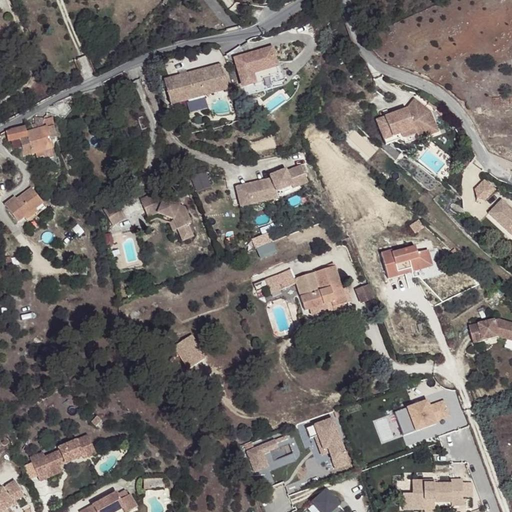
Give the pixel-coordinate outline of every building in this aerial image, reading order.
[(273,50),(237,60),(245,86),(255,83),(256,86),(265,83),(263,79),(280,75),(277,66),(273,50)] [(186,102),(207,96),(229,89),(222,65),(165,81),(173,106),(186,102)] [(209,106),(207,96),(186,102),(189,112),(209,106)] [(403,112),(378,122),(386,141),(403,134),(405,139),(418,133),(427,130),(426,127),(436,123),(432,112),(416,99),(409,109),(410,113),(404,115),(403,112)] [(51,106),(48,109),(60,122),(71,111),(61,103),(51,106)] [(51,118),(45,120),(43,126),(45,130),(54,127),(51,118)] [(34,132),(28,134),(33,156),(35,155),(42,153),(43,157),(44,161),(54,159),(52,151),(53,150),(51,141),(57,139),(54,127),(45,130),(43,126),(45,120),(35,120),(37,125),(33,126),(34,132)] [(418,133),(421,139),(440,132),(436,123),(426,127),(427,130),(418,133)] [(27,128),(8,133),(10,143),(13,143),(14,151),(18,150),(22,149),(24,158),(33,156),(28,134),(27,128)] [(259,180),(235,184),(240,205),(263,200),(278,197),(276,191),(291,185),(293,188),(308,182),(301,165),(287,171),(286,168),(270,174),(272,180),(259,182),(259,180)] [(206,169),(193,173),(195,181),(208,177),(206,169)] [(496,191),(485,181),(476,191),(478,201),(486,202),(496,191)] [(43,203),(32,190),(17,200),(15,203),(13,200),(5,206),(18,223),(24,218),(43,203)] [(177,206),(179,203),(166,198),(161,200),(158,194),(143,201),(150,218),(160,214),(176,221),(180,231),(191,226),(193,225),(187,209),(181,207),(177,206)] [(263,200),(240,205),(240,207),(251,205),(252,210),(264,207),(263,200)] [(511,209),(502,200),(489,214),(508,232),(511,227),(511,209)] [(43,203),(24,218),(27,221),(45,207),(43,203)] [(118,204),(104,213),(110,221),(123,213),(118,204)] [(123,213),(110,221),(114,228),(127,219),(123,213)] [(411,225),(416,233),(425,227),(420,218),(411,225)] [(180,231),(176,221),(171,222),(175,233),(180,231)] [(197,238),(191,226),(180,231),(186,243),(197,238)] [(314,229),(294,238),(297,245),(318,237),(314,229)] [(433,268),(430,252),(419,254),(418,248),(395,254),(394,251),(383,253),(389,279),(405,275),(404,270),(411,269),(412,273),(433,268)] [(464,258),(455,248),(452,251),(460,261),(464,258)] [(437,249),(430,252),(433,268),(435,273),(442,272),(437,249)] [(320,267),(322,272),(333,268),(332,263),(320,267)] [(73,267),(73,275),(87,276),(88,268),(73,267)] [(333,268),(322,272),(292,281),(294,286),(303,314),(331,304),(333,309),(336,318),(346,314),(343,306),(346,305),(341,290),(333,268)] [(433,268),(412,273),(414,279),(435,273),(433,268)] [(288,272),(264,282),(267,289),(270,296),(294,286),(292,281),(288,272)] [(267,289),(264,282),(254,286),(257,294),(267,289)] [(372,299),(367,287),(356,292),(360,303),(372,299)] [(346,289),(341,290),(346,305),(350,303),(346,289)] [(331,304),(303,314),(305,319),(333,309),(331,304)] [(496,324),(470,329),(473,346),(499,340),(511,344),(511,327),(500,324),(496,325),(496,324)] [(426,401),(393,413),(402,437),(435,424),(434,421),(448,416),(443,401),(428,406),(426,401)] [(102,421),(98,418),(93,423),(97,427),(102,421)] [(332,423),(306,433),(310,443),(315,441),(318,440),(324,454),(328,452),(330,457),(333,465),(346,460),(332,423)] [(22,434),(15,427),(7,435),(13,443),(22,434)] [(42,452),(29,458),(39,481),(47,478),(43,469),(57,463),(63,460),(64,463),(81,456),(83,458),(95,453),(87,435),(80,438),(82,441),(44,457),(42,452)] [(9,443),(8,440),(3,436),(0,440),(0,443),(4,446),(6,447),(8,445),(9,443)] [(280,440),(265,446),(268,453),(283,447),(281,443),(280,440)] [(324,454),(318,440),(315,441),(322,460),(330,457),(328,452),(324,454)] [(265,446),(253,451),(261,471),(273,465),(268,453),(265,446)] [(346,460),(333,465),(336,473),(349,468),(346,460)] [(43,469),(47,478),(61,471),(57,463),(43,469)] [(163,478),(143,479),(144,489),(163,488),(163,478)] [(0,511),(10,506),(9,504),(22,496),(13,481),(4,487),(7,492),(9,496),(6,498),(3,494),(0,488),(0,511)] [(400,496),(400,511),(421,511),(433,511),(433,505),(449,504),(449,509),(463,508),(462,501),(460,501),(460,481),(448,481),(448,484),(421,485),(421,481),(410,482),(410,495),(400,496)] [(332,491),(318,503),(325,511),(345,511),(342,507),(344,505),(332,491)] [(116,493),(92,506),(95,511),(115,511),(122,508),(124,511),(126,511),(136,507),(129,495),(120,500),(116,493)]
